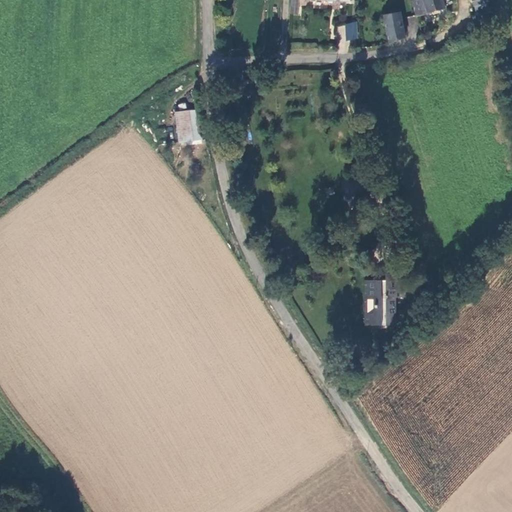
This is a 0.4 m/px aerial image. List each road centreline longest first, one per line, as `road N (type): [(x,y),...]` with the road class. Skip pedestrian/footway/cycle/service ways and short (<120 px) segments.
road 1 (unclassified): [(418,511),(246,244),(226,194),(212,63)]
road 2 (unclassified): [(212,63),(372,54),(422,43)]
